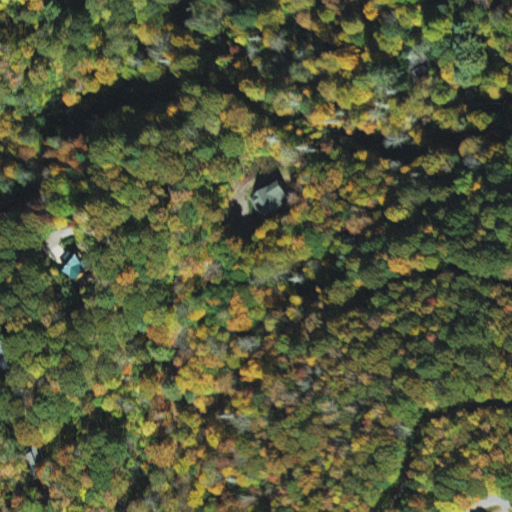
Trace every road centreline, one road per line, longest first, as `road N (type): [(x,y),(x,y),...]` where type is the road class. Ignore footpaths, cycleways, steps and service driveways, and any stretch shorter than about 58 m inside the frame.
road 1 (residential): [(50,0),(50,56),(0,126),(3,155),(142,166),(169,182),(181,224),(180,378),(206,415),(230,409),(273,344),(296,327),(411,277),(478,269),(511,278)]
road 2 (residential): [(180,378),(175,511),(14,427)]
road 3 (residential): [(511,403),(444,421),(413,476),(418,511)]
road 4 (residential): [(119,164),(32,194),(0,218)]
road 5 (residential): [(511,121),(466,136),(389,134)]
